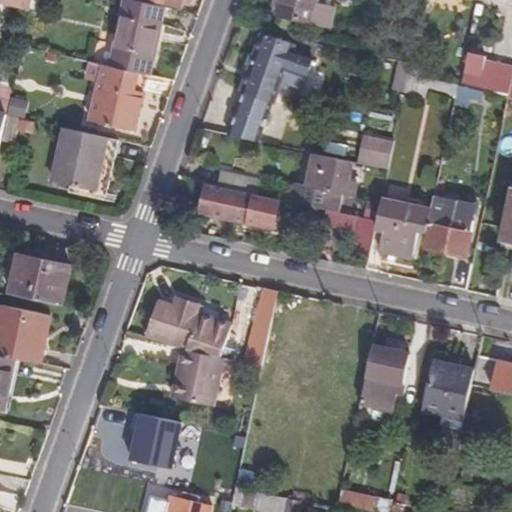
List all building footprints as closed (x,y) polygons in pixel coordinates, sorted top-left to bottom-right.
[(0,0),(0,4),(23,9),(25,0),(0,0)] [(25,0),(23,9),(22,12),(31,14),(33,0),(25,0)] [(314,0),(267,0),(267,2),(273,3),(271,11),(326,22),(329,10),(313,7),(314,0)] [(314,0),(313,7),(329,10),(330,0),(314,0)] [(104,67),(141,75),(150,36),(156,10),(118,1),(104,67)] [(251,143),(274,82),(295,89),(306,59),(291,54),(293,50),(255,36),(245,63),(218,136),(251,143)] [(477,91),(503,97),(506,84),(472,77),(476,59),(462,56),(455,87),(477,91)] [(400,94),(404,76),(407,65),(394,62),(388,92),(400,94)] [(134,107),(141,75),(104,67),(95,65),(82,121),(129,131),(134,107)] [(419,79),(421,68),(407,65),(404,76),(419,79)] [(451,96),(453,86),(419,79),(404,76),(400,94),(422,99),(424,90),(451,96)] [(506,84),(503,97),(511,98),(511,82),(506,82),(506,84)] [(475,102),(477,91),(455,87),(453,86),(451,96),(449,104),(460,107),(462,99),(475,102)] [(0,113),(18,117),(22,96),(4,93),(0,110),(0,113)] [(0,143),(11,145),(14,131),(16,120),(1,118),(0,122),(0,143)] [(16,120),(14,131),(23,133),(25,122),(16,120)] [(102,175),(109,139),(57,128),(46,182),(62,185),(84,190),(82,197),(97,200),(102,175)] [(354,164),(382,170),(388,140),(360,134),(354,164)] [(344,165),(307,158),(304,172),(301,188),(288,186),(283,189),(279,204),(308,210),(330,215),(335,195),(348,198),(350,185),(341,183),(344,165)] [(215,174),(212,189),(251,197),(254,182),(215,174)] [(61,193),(82,197),(84,190),(62,185),(61,193)] [(212,189),(209,188),(205,204),(203,216),(267,229),(272,202),(251,197),(212,189)] [(506,247),(511,248),(511,193),(506,192),(495,245),(506,247)] [(423,215),(420,225),(424,226),(418,250),(433,253),(457,258),(464,224),(450,221),(453,208),(425,202),(423,215)] [(407,234),(418,236),(420,225),(423,215),(374,204),(373,209),(370,220),(370,223),(367,236),(373,237),(369,253),(385,256),(401,259),(407,234)] [(354,217),(370,220),(373,209),(356,205),(354,217)] [(305,223),(337,230),(339,217),(330,215),(308,210),(305,223)] [(337,230),(352,233),(355,220),(339,217),(337,230)] [(348,251),(363,254),(367,236),(370,223),(355,220),(352,233),(348,251)] [(2,296),(53,308),(62,269),(41,264),(11,257),(2,296)] [(272,293),(257,290),(241,364),(256,368),(262,342),(272,293)] [(143,338),(187,352),(219,358),(228,325),(194,314),(197,308),(172,300),(169,307),(154,302),(149,318),(143,338)] [(13,361),(31,364),(35,344),(41,316),(0,307),(0,357),(6,359),(13,361)] [(320,325),(314,353),(328,356),(333,328),(320,325)] [(256,368),(253,384),(304,395),(313,355),(294,351),(295,348),(289,347),(290,345),(282,343),(274,342),(273,344),(262,342),(256,368)] [(366,347),(354,405),(384,411),(387,393),(395,394),(403,355),(388,352),(366,347)] [(187,352),(178,350),(173,374),(168,397),(211,406),(221,359),(219,358),(187,352)] [(489,391),(511,395),(511,360),(498,358),(495,360),(491,379),(489,391)] [(7,389),(13,361),(6,359),(0,386),(0,409),(3,410),(7,389)] [(418,409),(457,417),(467,370),(448,366),(428,361),(418,409)] [(136,413),(133,461),(180,465),(183,416),(136,413)] [(224,438),(211,498),(227,501),(240,442),(224,438)] [(258,511),(277,511),(280,500),(238,491),(237,491),(234,507),(258,511)] [(334,493),(331,509),(342,511),(383,511),(385,504),(334,493)] [(210,511),(213,504),(173,495),(169,511),(210,511)]
